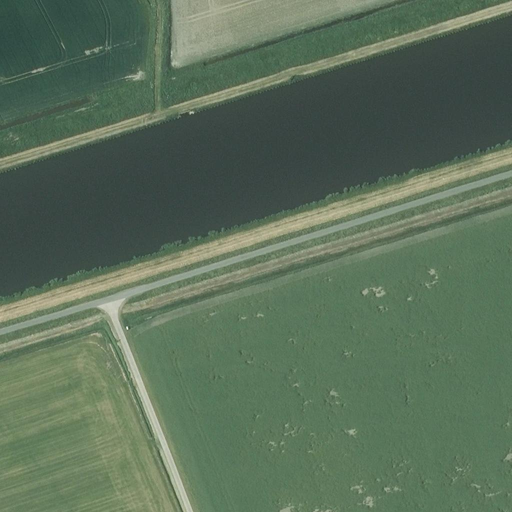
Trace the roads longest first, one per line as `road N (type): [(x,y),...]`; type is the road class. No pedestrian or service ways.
road 1 (unclassified): [(0,331),(511,172)]
road 2 (track): [(511,6),(158,115),(155,0)]
road 3 (track): [(0,163),(158,115)]
